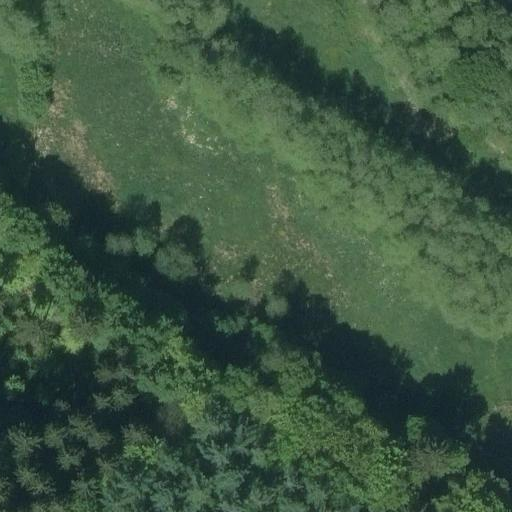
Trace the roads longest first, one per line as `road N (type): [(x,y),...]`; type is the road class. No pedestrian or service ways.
road 1 (track): [(0,219),(137,318),(348,438),(434,511)]
road 2 (track): [(511,148),(431,114),(367,0)]
